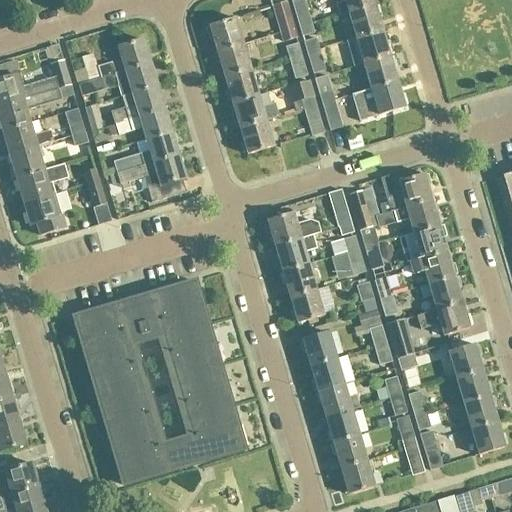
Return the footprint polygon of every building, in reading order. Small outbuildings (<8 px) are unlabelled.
[(286,0),(270,0),(284,42),(299,38),(286,0)] [(306,0),(296,0),(293,1),(303,37),(316,33),(306,0)] [(343,0),(344,2),(337,4),(340,15),(347,13),(348,14),(374,6),(372,0),(343,0)] [(348,14),(355,39),(345,42),(382,32),(374,6),(348,14)] [(231,49),(242,45),(234,20),(208,27),(216,53),(218,53),(219,52),(231,49)] [(389,57),(382,32),(345,42),(353,68),(363,65),(389,57)] [(319,50),(321,50),(317,38),(304,42),(309,59),(320,56),(319,50)] [(123,61),(126,71),(151,64),(144,41),(119,48),(123,61)] [(303,61),(304,60),(299,44),(286,47),(291,63),(303,60),(303,61)] [(250,71),(242,45),(231,49),(219,52),(218,53),(216,53),(224,79),(250,71)] [(327,70),(321,50),(319,50),(320,56),(309,59),(314,74),(327,70)] [(76,71),(74,72),(78,86),(89,83),(102,79),(115,75),(112,64),(112,63),(97,67),(93,54),(81,58),(84,69),(76,71)] [(389,57),(363,65),(370,90),(397,82),(389,57)] [(303,60),(291,63),(296,79),(309,76),(304,60),(303,61),(303,60)] [(0,67),(0,107),(44,94),(59,90),(71,86),(64,61),(52,65),(56,79),(23,88),(16,63),(0,67)] [(115,75),(102,79),(106,90),(119,86),(122,98),(123,97),(158,86),(151,64),(126,71),(115,75)] [(250,71),(224,79),(231,104),(257,97),(250,71)] [(334,101),(335,101),(328,76),(315,79),(321,96),(332,93),(334,101)] [(311,81),(298,85),(287,88),(294,109),(285,111),(286,116),(304,110),(301,101),(315,97),(311,81)] [(397,82),(370,90),(351,96),(359,122),(405,109),(397,82)] [(89,83),(78,86),(81,98),(85,97),(92,94),(89,83)] [(71,86),(59,90),(62,100),(74,96),(71,86)] [(158,86),(123,97),(126,109),(113,113),(116,125),(130,120),(140,117),(165,110),(158,86)] [(343,128),(335,101),(334,101),(332,93),(321,96),(331,131),(343,128)] [(27,112),(47,106),(44,94),(0,107),(0,121),(3,132),(30,124),(27,112)] [(231,104),(239,130),(265,122),(280,117),(275,103),(261,108),(257,97),(231,104)] [(326,133),(315,97),(301,101),(304,110),(286,116),(305,111),(313,137),(326,133)] [(112,111),(92,115),(89,102),(82,103),(85,119),(89,118),(93,136),(116,132),(112,111)] [(165,110),(140,117),(130,120),(133,132),(143,130),(147,141),(172,133),(165,110)] [(130,120),(116,125),(119,133),(120,136),(133,132),(130,120)] [(265,122),(239,130),(247,155),(273,148),(265,122)] [(81,123),(68,127),(71,136),(84,132),(81,123)] [(30,124),(3,132),(10,156),(41,147),(38,135),(34,136),(30,124)] [(84,132),(71,136),(75,147),(87,143),(84,132)] [(150,151),(114,162),(115,167),(117,173),(117,174),(154,163),(179,155),(172,133),(147,141),(150,151)] [(41,147),(10,156),(17,179),(44,171),(40,159),(44,157),(41,147)] [(154,163),(117,174),(121,184),(121,185),(133,182),(144,178),(152,203),(187,192),(186,191),(182,180),(186,179),(179,155),(154,163)] [(44,171),(17,179),(24,203),(55,193),(52,183),(68,179),(64,165),(44,171)] [(87,184),(101,180),(98,169),(84,173),(87,184)] [(425,173),(406,179),(403,171),(381,178),(388,202),(380,204),(383,213),(432,200),(425,173)] [(117,173),(109,176),(113,187),(121,184),(117,174),(117,173)] [(101,180),(87,184),(99,226),(113,222),(101,180)] [(339,228),(351,224),(342,191),(329,194),(338,228),(339,228)] [(355,214),(367,211),(361,191),(349,195),(355,214)] [(55,193),(24,203),(31,228),(35,227),(38,237),(66,228),(63,216),(58,218),(54,205),(58,204),(55,193)] [(440,225),(432,200),(383,213),(392,211),(397,225),(410,221),(413,233),(440,225)] [(367,211),(355,214),(360,230),(372,227),(367,211)] [(267,220),(267,221),(264,224),(267,234),(271,235),(275,246),(321,232),(318,223),(310,220),(297,224),(293,212),(267,220)] [(354,233),(351,224),(339,228),(342,236),(354,233)] [(440,225),(413,233),(421,259),(447,251),(443,237),(447,236),(444,226),(440,227),(440,225)] [(374,227),(360,232),(366,254),(372,252),(372,251),(371,249),(378,247),(377,244),(378,243),(374,227)] [(322,234),(321,232),(275,246),(282,272),(309,264),(305,252),(317,249),(313,236),(322,234)] [(355,237),(345,240),(351,260),(357,258),(356,254),(360,253),(355,237)] [(372,252),(366,254),(371,271),(383,267),(378,247),(371,249),(372,251),(372,252)] [(447,251),(421,259),(409,262),(413,275),(425,271),(428,285),(455,277),(447,251)] [(357,258),(351,260),(355,276),(366,273),(360,253),(356,254),(357,258)] [(309,264),(282,272),(290,297),(316,289),(309,264)] [(392,295),(394,295),(389,277),(376,281),(382,300),(386,299),(385,295),(392,293),(392,295)] [(428,285),(433,300),(422,302),(426,313),(462,303),(455,277),(428,285)] [(151,295),(153,302),(120,312),(118,304),(99,310),(74,317),(105,423),(123,485),(201,463),(207,461),(245,450),(195,282),(151,295)] [(371,282),(358,286),(363,303),(376,299),(371,282)] [(316,289),(290,297),(298,323),(324,315),(316,289)] [(400,313),(394,295),(392,295),(392,293),(385,295),(386,299),(382,300),(387,317),(386,317),(389,325),(408,320),(405,311),(400,313)] [(426,313),(416,316),(420,330),(440,325),(443,336),(469,329),(462,303),(426,313)] [(363,327),(380,322),(382,322),(379,311),(360,316),(363,326),(363,327)] [(51,317),(37,317),(37,341),(50,342),(51,317)] [(414,354),(404,321),(389,325),(399,358),(414,354)] [(363,327),(363,326),(354,329),(356,338),(372,333),(377,350),(383,348),(382,344),(388,342),(384,326),(382,326),(380,322),(363,327)] [(310,366),(336,358),(329,332),(302,340),(310,366)] [(383,348),(377,350),(381,366),(394,362),(388,342),(382,344),(383,348)] [(456,379),(482,371),(474,345),(448,353),(456,379)] [(418,367),(414,354),(399,358),(403,371),(418,367)] [(344,384),(336,358),(310,366),(318,392),(344,384)] [(412,370),(405,373),(409,388),(417,386),(412,370)] [(489,397),(482,371),(456,379),(463,404),(489,397)] [(0,401),(12,398),(5,375),(0,376),(0,401)] [(395,394),(403,392),(398,377),(386,381),(391,400),(397,399),(395,394)] [(348,398),(344,384),(318,392),(325,417),(352,409),(359,407),(356,395),(348,398)] [(397,399),(391,400),(396,417),(409,413),(403,392),(395,394),(397,399)] [(421,410),(427,408),(422,392),(410,395),(416,416),(422,414),(421,410)] [(489,397),(463,404),(471,429),(497,422),(489,397)] [(0,401),(0,426),(18,421),(12,398),(0,401)] [(422,414),(416,416),(420,432),(433,428),(427,408),(421,410),(422,414)] [(352,409),(325,417),(333,443),(359,435),(352,409)] [(406,433),(414,431),(410,417),(397,420),(403,439),(408,437),(406,433)] [(18,421),(0,426),(0,452),(25,445),(18,421)] [(497,422),(471,429),(478,455),(504,448),(497,422)] [(426,473),(414,431),(406,433),(408,437),(403,439),(414,476),(426,473)] [(434,431),(421,435),(432,471),(444,468),(434,431)] [(367,460),(359,435),(333,443),(341,468),(367,460)] [(367,460),(341,468),(348,494),(374,486),(367,460)] [(0,497),(38,487),(31,464),(5,472),(0,473),(0,497)] [(511,479),(494,485),(496,491),(499,490),(501,496),(511,493),(511,479)] [(496,491),(494,485),(478,490),(482,502),(483,502),(501,496),(499,490),(496,491)] [(0,497),(0,502),(2,510),(0,510),(0,511),(36,511),(44,510),(38,487),(0,497)] [(191,511),(203,511),(202,490),(165,492),(165,511),(191,511)] [(478,490),(454,498),(458,511),(474,511),(473,508),(484,504),(483,502),(482,502),(478,490)] [(458,511),(454,498),(418,509),(419,511),(458,511)]
